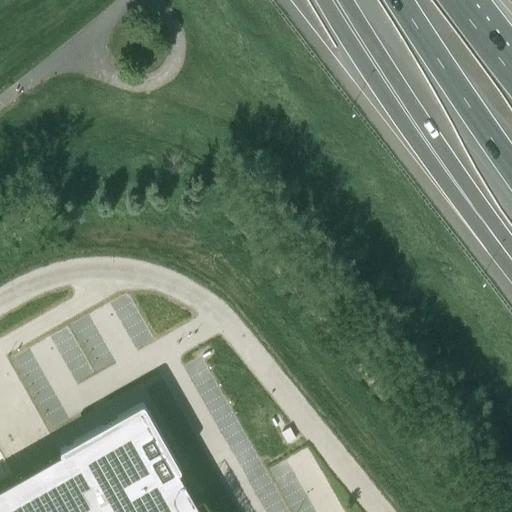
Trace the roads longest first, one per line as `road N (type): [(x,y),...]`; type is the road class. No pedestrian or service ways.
road 1 (unclassified): [(0,297),(32,278),(91,266),(138,268),(187,288),(219,312),(380,511)]
road 2 (motorway): [(308,0),(511,259)]
road 3 (motorway): [(372,0),(511,179)]
road 4 (unclassified): [(0,102),(131,0)]
